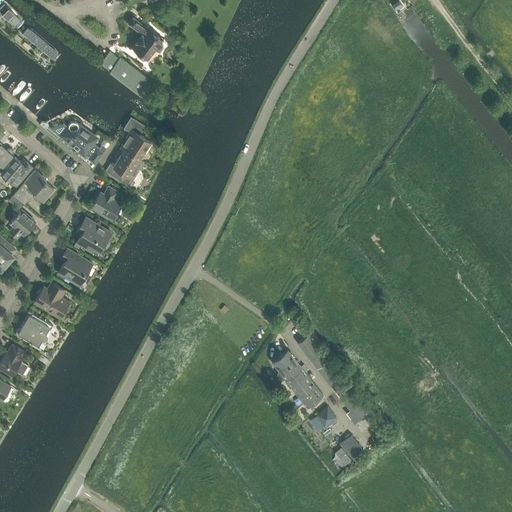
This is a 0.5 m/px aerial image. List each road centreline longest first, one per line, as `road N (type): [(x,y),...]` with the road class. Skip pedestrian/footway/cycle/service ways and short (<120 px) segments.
road 1 (residential): [(60,511),(218,222),(282,82),(334,0)]
road 2 (residential): [(0,316),(79,182)]
road 3 (track): [(434,0),(511,101)]
